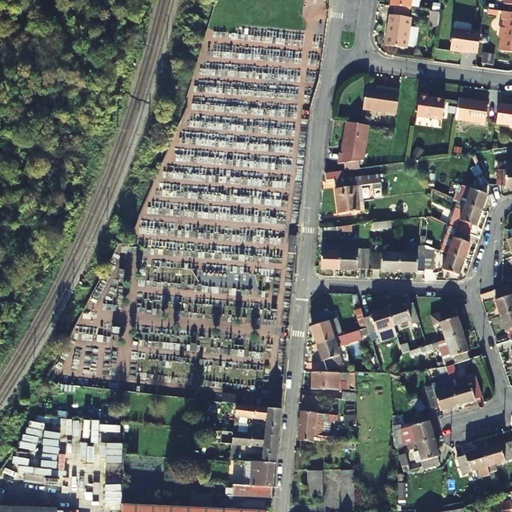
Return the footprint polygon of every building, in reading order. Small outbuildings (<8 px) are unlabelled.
[(407,16),(409,7),(394,5),(393,14),(389,14),(388,21),(386,21),(385,28),(387,29),(384,44),(405,47),(405,45),(411,45),(414,43),(416,27),(408,25),(410,17),(407,16)] [(439,11),(431,10),(429,25),(437,26),(439,11)] [(511,12),(503,11),(502,19),(504,19),(503,27),(500,29),(499,34),(502,38),(500,50),(511,51),(511,12)] [(477,52),(480,29),(471,28),(471,32),(453,29),(449,50),(461,52),(462,50),(477,52)] [(395,113),(399,89),(390,88),(390,91),(365,87),(362,108),(395,113)] [(415,115),(441,119),(444,98),(427,96),(427,93),(418,92),(415,115)] [(487,101),(458,97),(455,118),(484,122),(487,101)] [(511,105),(498,103),(495,122),(511,124),(511,105)] [(368,125),(345,121),(341,153),(339,153),(338,163),(345,163),(358,161),(363,160),(368,125)] [(359,168),(358,161),(345,163),(346,170),(359,168)] [(511,163),(498,163),(497,183),(505,184),(506,170),(511,170),(511,163)] [(490,182),(484,170),(477,174),(483,185),(490,182)] [(343,178),(342,171),(329,173),(330,180),(338,179),(343,178)] [(339,198),(359,196),(358,185),(365,184),(365,175),(343,178),(338,179),(339,198)] [(382,185),(382,178),(373,180),(373,186),(382,185)] [(459,202),(465,204),(471,189),(472,187),(459,182),(458,186),(462,187),(459,194),(456,192),(453,198),(459,202)] [(481,210),(487,195),(471,189),(465,204),(481,210)] [(340,212),(359,210),(359,196),(339,198),(340,212)] [(481,210),(465,204),(459,220),(473,225),(476,226),(481,210)] [(456,230),(470,235),(473,225),(459,220),(456,230)] [(322,236),(336,233),(334,226),(320,229),(322,236)] [(447,255),(453,239),(467,243),(470,235),(456,230),(449,227),(441,252),(447,255)] [(295,253),(297,235),(289,235),(287,252),(295,253)] [(419,255),(419,272),(427,272),(428,270),(428,248),(429,238),(423,238),(422,247),(410,246),(409,255),(419,255)] [(464,261),(470,244),(467,243),(453,239),(447,255),(464,261)] [(339,270),(340,245),(322,245),(321,270),(339,270)] [(340,245),(339,270),(371,271),(371,270),(372,253),(359,253),(358,245),(340,245)] [(401,246),(392,246),(392,254),(401,255),(401,246)] [(381,270),(382,254),(372,253),(371,270),(381,270)] [(392,254),(382,254),(381,270),(381,272),(400,272),(401,255),(392,254)] [(419,255),(409,255),(401,255),(400,272),(418,273),(419,272),(419,255)] [(442,270),(458,276),(464,261),(447,255),(442,270)] [(497,300),(511,295),(508,285),(501,287),(494,290),(497,300)] [(511,297),(511,295),(497,300),(496,300),(501,316),(511,312),(511,297)] [(414,322),(409,307),(409,305),(390,310),(396,328),(413,323),(414,322)] [(419,324),(413,305),(409,307),(414,322),(413,323),(414,325),(419,324)] [(314,326),(311,327),(316,344),(333,339),(343,336),(335,309),(311,316),(314,326)] [(454,309),(431,317),(434,326),(440,324),(445,340),(463,335),(454,309)] [(372,316),(377,333),(379,343),(398,337),(396,328),(390,310),(371,315),(372,316)] [(508,333),(511,331),(511,312),(501,316),(506,333),(508,333)] [(368,329),(369,335),(377,333),(372,316),(365,319),(368,329)] [(445,340),(440,324),(434,326),(440,342),(445,340)] [(463,335),(445,340),(452,358),(467,353),(469,352),(463,335)] [(324,371),(341,365),(333,339),(316,344),(324,371)] [(470,360),(467,353),(452,358),(454,365),(470,360)] [(446,368),(450,381),(457,380),(452,366),(446,368)] [(442,384),(450,381),(446,368),(444,368),(437,369),(442,384)] [(347,373),(311,372),(311,389),(346,390),(347,373)] [(477,381),(469,383),(474,399),(482,397),(477,381)] [(457,406),(475,401),(474,399),(469,383),(452,389),(457,406)] [(434,395),(438,408),(439,412),(457,406),(452,389),(434,395)] [(432,410),(438,408),(434,395),(433,391),(427,393),(432,410)] [(233,403),(235,395),(224,393),(222,401),(233,403)] [(301,396),(300,412),(314,414),(316,398),(301,396)] [(426,409),(415,398),(409,404),(420,415),(426,409)] [(277,437),(280,410),(248,406),(235,405),(233,416),(265,422),(264,436),(277,437)] [(297,441),(311,443),(312,439),(314,414),(300,412),(297,441)] [(336,416),(314,414),(312,439),(331,441),(332,436),(321,436),(322,425),(333,426),(333,423),(336,424),(336,416)] [(356,430),(356,417),(341,417),(341,419),(346,420),(346,430),(356,430)] [(237,425),(237,422),(233,422),(232,422),(231,433),(246,434),(246,426),(237,425)] [(392,432),(395,450),(403,448),(413,445),(416,444),(434,439),(429,422),(392,432)] [(230,433),(229,445),(234,445),(260,448),(259,463),(273,464),(274,464),(277,437),(264,436),(246,434),(231,433),(230,433)] [(434,439),(416,444),(421,463),(438,458),(439,458),(434,439)] [(354,451),(354,443),(340,444),(341,451),(354,451)] [(507,446),(501,447),(505,463),(511,461),(507,446)] [(505,463),(501,447),(483,452),(487,468),(505,463)] [(393,451),(395,457),(398,456),(405,454),(404,452),(403,448),(395,450),(393,451)] [(483,452),(464,457),(468,473),(478,470),(487,468),(483,452)] [(403,473),(409,471),(405,454),(398,456),(403,473)] [(461,475),(468,473),(464,457),(457,459),(461,475)] [(440,467),(438,458),(421,463),(423,468),(424,471),(440,467)] [(228,462),(227,481),(234,481),(235,462),(232,462),(228,462)] [(251,463),(250,486),(272,486),(274,466),(273,464),(259,463),(251,463)] [(488,471),(487,468),(478,470),(481,479),(490,476),(488,471)] [(340,511),(356,511),(355,470),(340,470),(340,511)] [(307,497),(323,497),(323,471),(306,471),(307,497)] [(495,492),(498,491),(492,471),(488,471),(490,476),(490,477),(495,492)] [(270,498),(272,486),(250,486),(232,485),(232,496),(270,498)] [(203,495),(190,495),(190,508),(203,509),(203,495)]
